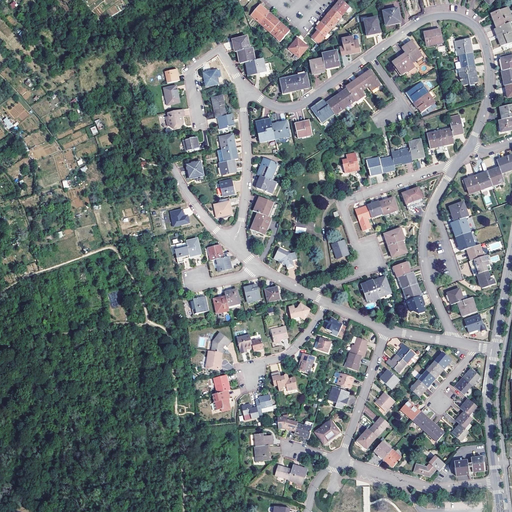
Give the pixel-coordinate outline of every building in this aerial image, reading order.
[(340,0),(333,9),(342,17),(347,11),(350,7),(341,0),(340,0)] [(13,9),(18,5),(14,1),(9,5),(13,9)] [(251,16),(261,24),(270,14),(260,5),(251,16)] [(342,17),(333,9),(327,16),(336,24),(342,17)] [(400,22),(398,10),(383,13),(386,25),(400,22)] [(495,23),(497,29),(509,24),(511,22),(511,20),(510,16),(509,17),(506,10),(499,12),(500,14),(492,18),(494,23),(495,23)] [(271,33),(280,23),(270,14),(261,24),(271,33)] [(327,16),(322,23),(331,30),(336,24),(327,16)] [(379,34),(376,19),(364,22),(366,31),(367,37),(379,34)] [(280,23),(271,33),(281,42),(290,31),(280,23)] [(331,30),(322,23),(316,29),(318,31),(312,38),(319,44),(325,37),(331,30)] [(511,43),(511,31),(509,24),(497,29),(496,29),(494,30),(497,40),(499,39),(502,45),(506,44),(507,46),(511,43)] [(433,32),(423,34),(426,47),(442,44),(440,30),(433,32)] [(238,53),(250,50),(247,38),(233,41),(235,53),(238,53)] [(343,47),(339,48),(341,56),(360,52),(358,41),(353,42),(353,38),(342,40),(343,47)] [(308,47),(299,39),(289,49),(299,58),(308,47)] [(458,57),(472,54),(469,39),(454,43),(456,52),(455,52),(455,53),(455,57),(458,57)] [(499,39),(497,40),(501,48),(507,46),(506,44),(502,45),(499,39)] [(412,42),(402,49),(405,54),(406,55),(409,60),(413,57),(415,60),(422,56),(412,42)] [(238,53),(241,65),(246,64),(255,62),(252,50),(250,50),(238,53)] [(325,70),(326,69),(326,68),(333,66),(334,66),(335,67),(339,66),(336,53),(322,56),(323,60),(325,70)] [(461,57),(462,60),(463,68),(474,66),(473,60),(474,60),(472,54),(458,57),(458,58),(461,57)] [(398,63),(396,60),(392,64),(401,77),(407,73),(414,67),(409,60),(406,55),(402,58),(403,60),(398,63)] [(502,66),(503,72),(511,70),(511,57),(501,59),(502,66)] [(263,60),(255,62),(246,64),(247,69),(249,69),(250,75),(260,73),(260,74),(266,73),(263,60)] [(320,72),(321,74),(326,73),(325,70),(323,60),(311,63),(313,74),(319,73),(320,72)] [(463,82),(465,87),(469,86),(470,87),(474,86),(474,85),(478,84),(474,66),(463,68),(461,69),(458,69),(460,75),(459,75),(460,79),(463,78),(463,81),(463,82)] [(249,69),(247,69),(245,70),(247,78),(260,75),(260,74),(260,73),(250,75),(249,69)] [(511,70),(503,72),(501,72),(502,77),(504,87),(505,87),(511,85),(511,70)] [(166,85),(177,82),(175,71),(164,73),(166,85)] [(370,71),(358,79),(365,90),(368,88),(371,91),(380,85),(370,71)] [(204,72),(205,78),(207,87),(219,85),(217,72),(210,73),(210,72),(204,72)] [(296,90),(296,91),(300,90),(300,89),(303,88),(308,87),(306,77),(298,78),(298,77),(294,78),(296,90)] [(284,93),(296,90),(294,78),(281,80),(284,93)] [(346,89),(355,101),(356,102),(365,96),(362,92),(365,90),(358,79),(345,88),(346,89)] [(408,93),(410,97),(411,96),(412,97),(416,103),(428,94),(421,84),(408,93)] [(163,89),(166,101),(167,106),(179,103),(178,99),(175,87),(163,89)] [(336,96),(345,108),(352,103),(355,101),(346,89),(339,94),(336,96)] [(435,104),(428,94),(416,103),(415,103),(414,104),(418,110),(419,109),(419,110),(422,114),(435,104)] [(332,99),(326,103),(334,116),(338,113),(345,108),(336,96),(332,99)] [(213,99),(217,119),(218,119),(227,117),(223,97),(213,99)] [(326,103),(324,100),(317,105),(311,109),(322,124),(334,116),(326,103)] [(511,118),(511,106),(500,109),(502,117),(502,120),(511,118)] [(182,118),(181,111),(168,113),(169,117),(166,118),(168,127),(170,127),(171,128),(176,127),(176,129),(180,128),(182,125),(181,121),(180,121),(180,118),(182,118)] [(234,131),(231,116),(227,117),(218,119),(221,131),(228,130),(229,132),(234,131)] [(449,118),(451,129),(453,136),(458,135),(463,134),(460,116),(449,118)] [(8,117),(3,119),(8,129),(13,127),(8,117)] [(501,126),(500,126),(501,133),(510,131),(511,131),(511,118),(502,120),(500,121),(501,126)] [(100,119),(95,121),(98,130),(103,128),(100,119)] [(256,122),(257,125),(258,132),(259,136),(260,135),(260,136),(261,143),(269,142),(268,140),(275,138),(272,126),(271,119),(262,121),(256,122)] [(307,135),(312,135),(310,123),(305,124),(305,122),(298,123),(295,124),(296,124),(296,126),(295,126),(297,138),(302,138),(308,136),(307,135)] [(278,124),(272,126),(275,138),(275,139),(290,137),(287,123),(278,124)] [(511,133),(510,131),(501,133),(500,126),(497,127),(499,136),(511,133)] [(451,129),(439,132),(442,146),(452,144),(454,144),(453,136),(451,129)] [(430,149),(442,146),(439,132),(426,135),(430,149)] [(233,141),(234,141),(233,135),(220,138),(223,150),(234,148),(233,141)] [(198,146),(196,138),(189,139),(189,140),(183,142),(186,152),(192,151),(192,152),(199,150),(198,146)] [(420,140),(408,143),(409,149),(411,158),(418,157),(423,156),(420,140)] [(235,148),(234,148),(223,150),(219,151),(221,163),(234,161),(238,160),(235,148)] [(403,163),(412,161),(411,158),(409,149),(391,153),(392,158),(394,166),(401,164),(403,163)] [(360,171),(356,154),(347,156),(347,160),(343,161),(345,174),(351,173),(351,172),(355,170),(356,172),(360,171)] [(511,155),(511,156),(506,158),(507,159),(502,161),(502,159),(496,161),(499,169),(499,170),(501,175),(511,170),(511,155)] [(380,161),(379,158),(366,161),(368,169),(369,169),(370,176),(383,173),(380,161)] [(392,158),(380,161),(383,173),(386,173),(395,171),(394,166),(392,158)] [(261,177),(271,181),(278,165),(264,160),(262,166),(258,176),(261,177)] [(236,173),(234,161),(221,163),(220,164),(221,168),(222,174),(222,176),(236,173)] [(79,175),(78,163),(68,163),(69,176),(79,175)] [(203,175),(200,163),(188,166),(191,178),(203,175)] [(487,174),(492,187),(498,185),(499,187),(505,185),(501,175),(499,170),(487,174)] [(478,176),(475,177),(480,191),(492,187),(487,174),(487,173),(480,175),(480,174),(478,175),(478,176)] [(475,176),(464,180),(464,181),(465,180),(467,185),(466,185),(467,189),(467,190),(469,195),(480,191),(475,177),(475,176)] [(274,190),(276,183),(271,181),(261,177),(257,188),(261,190),(266,191),(266,192),(272,195),(274,190)] [(70,187),(69,180),(62,181),(63,188),(70,187)] [(233,181),(221,184),(223,196),(229,195),(235,193),(233,183),(233,181)] [(235,181),(233,181),(233,183),(235,193),(229,195),(230,196),(237,195),(235,181)] [(409,192),(402,194),(407,208),(423,202),(418,188),(409,192)] [(259,198),(256,204),(258,204),(257,206),(256,208),(257,209),(255,212),(257,213),(258,214),(272,219),(278,206),(275,204),(276,203),(271,201),(270,202),(259,198)] [(393,198),(379,202),(383,214),(383,215),(397,210),(393,198)] [(217,217),(223,216),(233,214),(231,209),(230,209),(230,208),(229,203),(230,202),(229,199),(218,201),(218,205),(214,206),(217,217)] [(367,206),(371,218),(383,214),(379,202),(367,206)] [(423,202),(407,208),(408,211),(424,205),(423,202)] [(465,219),(468,218),(463,203),(449,208),(454,223),(465,219)] [(371,218),(367,206),(355,210),(363,232),(371,228),(368,219),(371,218)] [(183,208),(169,211),(172,227),(190,224),(188,214),(184,215),(183,208)] [(258,214),(257,213),(249,231),(260,236),(261,234),(252,230),(258,214)] [(266,234),(272,219),(258,214),(252,230),(261,234),(263,235),(264,233),(266,234)] [(454,223),(451,224),(456,238),(470,233),(465,219),(454,223)] [(401,242),(404,241),(400,229),(383,235),(385,242),(387,241),(387,242),(389,246),(401,242)] [(470,233),(456,238),(461,252),(467,250),(468,250),(474,247),(470,233)] [(187,242),(187,244),(190,257),(195,256),(202,254),(199,239),(187,242)] [(348,255),(343,241),(332,245),(337,259),(348,255)] [(391,251),(389,252),(392,259),(406,254),(401,242),(389,246),(390,250),(391,251)] [(185,259),(190,258),(190,257),(187,244),(182,245),(183,247),(175,249),(178,264),(184,262),(184,260),(185,259)] [(211,261),(215,260),(224,258),(222,252),(221,246),(208,249),(211,261)] [(474,247),(468,250),(472,261),(474,261),(483,257),(482,253),(479,246),(474,247)] [(277,254),(274,259),(280,262),(279,263),(285,266),(285,265),(286,265),(287,269),(294,268),(293,262),(297,261),(296,254),(291,255),(283,251),(281,256),(277,254)] [(474,261),(478,275),(487,272),(491,270),(488,262),(489,261),(487,256),(485,257),(483,257),(474,261)] [(230,265),(228,257),(224,258),(215,260),(218,272),(232,269),(231,264),(230,265)] [(469,262),(474,276),(477,275),(478,275),(474,261),(472,261),(471,262),(469,262)] [(398,278),(410,274),(406,262),(392,267),(396,279),(398,278)] [(490,281),(487,272),(478,275),(477,275),(482,289),(494,285),(493,280),(490,281)] [(398,278),(402,290),(416,285),(412,273),(410,274),(398,278)] [(391,293),(385,277),(373,281),(379,297),(391,293)] [(366,302),(379,297),(373,281),(369,283),(361,286),(363,294),(366,302)] [(406,301),(420,296),(419,292),(417,293),(416,289),(418,289),(416,285),(402,290),(403,293),(406,301)] [(260,300),(257,286),(251,287),(250,287),(249,287),(244,288),(248,306),(256,304),(255,301),(260,300)] [(280,299),(277,287),(272,288),(272,289),(270,290),(265,291),(268,302),(280,299)] [(457,303),(463,301),(459,289),(447,293),(451,306),(457,303)] [(237,290),(232,291),(232,293),(231,293),(225,294),(226,297),(226,299),(228,306),(240,304),(237,290)] [(408,306),(410,313),(413,312),(414,310),(417,311),(419,316),(424,313),(423,309),(424,306),(420,296),(406,301),(408,306)] [(208,312),(205,297),(198,298),(190,300),(194,315),(208,312)] [(228,306),(226,299),(220,300),(219,300),(218,298),(213,300),(217,314),(229,311),(228,306)] [(457,303),(459,308),(460,308),(461,309),(464,317),(476,312),(472,298),(463,301),(457,303)] [(309,309),(300,303),(296,308),(294,309),(290,310),(291,317),(299,315),(303,318),(309,309)] [(479,316),(464,321),(468,332),(478,329),(479,331),(485,329),(483,325),(482,325),(479,316)] [(338,333),(342,325),(336,323),(337,322),(331,319),(330,320),(326,330),(331,333),(332,330),(338,333)] [(276,331),(271,332),(274,343),(279,341),(279,340),(288,338),(286,327),(276,329),(276,331)] [(213,341),(211,352),(221,353),(222,348),(223,347),(224,346),(225,346),(227,346),(230,343),(229,341),(220,333),(213,341)] [(249,349),(253,348),(251,337),(250,335),(243,337),(242,333),(236,334),(240,350),(241,350),(242,354),(247,353),(246,349),(249,348),(249,349)] [(260,334),(251,337),(253,348),(254,351),(264,349),(260,334)] [(361,357),(364,358),(366,350),(364,349),(365,346),(367,342),(353,337),(351,343),(355,344),(354,346),(352,345),(349,354),(350,354),(361,357)] [(327,353),(331,343),(318,338),(316,342),(318,343),(320,343),(319,346),(317,345),(316,349),(327,353)] [(401,350),(395,356),(405,364),(406,365),(411,360),(413,363),(416,359),(416,358),(401,344),(398,347),(401,350)] [(220,363),(220,359),(221,353),(211,352),(208,351),(207,363),(209,363),(208,369),(217,370),(218,369),(219,369),(220,369),(221,369),(222,363),(220,363)] [(309,373),(311,367),(314,357),(304,353),(301,361),(303,362),(301,370),(309,373)] [(442,353),(434,362),(442,370),(450,360),(442,353)] [(349,364),(347,368),(357,371),(359,365),(358,365),(359,363),(361,357),(350,354),(346,363),(349,364)] [(397,374),(405,364),(395,356),(390,362),(387,360),(385,363),(397,374)] [(434,362),(426,371),(434,379),(442,370),(434,362)] [(463,378),(471,386),(479,376),(471,369),(466,374),(463,378)] [(417,379),(421,375),(415,370),(411,374),(417,379)] [(426,371),(418,381),(426,388),(430,384),(434,379),(426,371)] [(385,376),(384,375),(379,380),(391,390),(399,381),(388,372),(385,376)] [(282,380),(281,378),(280,373),(272,375),(275,387),(279,387),(280,392),(285,391),(284,388),(287,387),(288,390),(288,392),(298,389),(295,378),(289,379),(288,377),(288,376),(287,376),(286,376),(285,376),(284,377),(285,379),(282,380)] [(352,383),(353,378),(341,374),(335,373),(334,377),(339,379),(337,385),(350,389),(351,385),(350,384),(351,382),(352,383)] [(228,392),(230,391),(226,377),(214,380),(217,394),(228,392)] [(471,386),(463,378),(455,387),(460,392),(463,395),(471,386)] [(418,381),(409,390),(413,393),(414,394),(418,398),(426,388),(418,381)] [(349,393),(333,388),(329,398),(334,400),(333,402),(337,404),(335,408),(342,409),(344,405),(345,405),(349,393)] [(217,394),(213,396),(215,403),(216,403),(217,411),(222,410),(223,412),(230,410),(227,400),(230,399),(228,392),(217,394)] [(394,403),(384,394),(376,404),(385,412),(394,403)] [(259,401),(255,402),(257,409),(258,413),(262,412),(261,409),(272,406),(270,396),(258,399),(259,401)] [(468,399),(460,408),(464,411),(468,416),(477,406),(468,399)] [(400,411),(412,421),(420,412),(408,402),(400,411)] [(252,420),(259,418),(258,413),(257,409),(252,410),(250,405),(242,408),(244,417),(245,421),(252,420)] [(464,411),(455,421),(460,425),(464,428),(472,419),(468,416),(464,411)] [(412,421),(425,431),(432,423),(420,412),(412,421)] [(297,426),(298,425),(284,421),(283,419),(278,420),(278,426),(279,430),(283,430),(287,431),(287,430),(288,431),(295,433),(297,426)] [(376,439),(388,425),(381,419),(369,432),(376,439)] [(330,422),(314,434),(324,446),(332,439),(331,438),(334,435),(335,437),(340,434),(330,422)] [(444,433),(432,423),(425,431),(437,442),(444,433)] [(460,441),(468,432),(464,428),(460,425),(452,434),(460,441)] [(304,437),(304,439),(309,440),(312,430),(297,426),(295,433),(294,436),(300,438),(301,436),(304,437)] [(367,431),(363,436),(361,439),(358,443),(366,451),(376,439),(369,432),(367,431)] [(263,437),(262,434),(254,435),(255,448),(267,446),(272,446),(271,436),(266,437),(263,437)] [(365,452),(366,451),(358,443),(361,439),(363,436),(362,435),(356,441),(356,444),(365,452)] [(373,452),(383,460),(390,451),(381,443),(373,452)] [(267,447),(267,446),(255,448),(254,448),(255,458),(257,457),(257,462),(269,461),(268,456),(267,456),(267,454),(266,447),(267,447)] [(382,461),(392,469),(400,459),(390,451),(383,460),(382,461)] [(413,473),(420,475),(421,475),(423,473),(428,478),(429,477),(435,471),(438,473),(444,466),(435,458),(429,465),(431,466),(427,469),(425,469),(415,466),(413,473)] [(466,462),(453,464),(454,468),(455,476),(455,478),(468,476),(468,474),(483,472),(482,463),(482,459),(470,460),(471,465),(467,465),(466,462)] [(274,477),(288,482),(292,472),(284,469),(277,467),(274,477)] [(293,468),(292,472),(288,482),(301,487),(303,480),(304,480),(306,472),(299,470),(293,468)]
